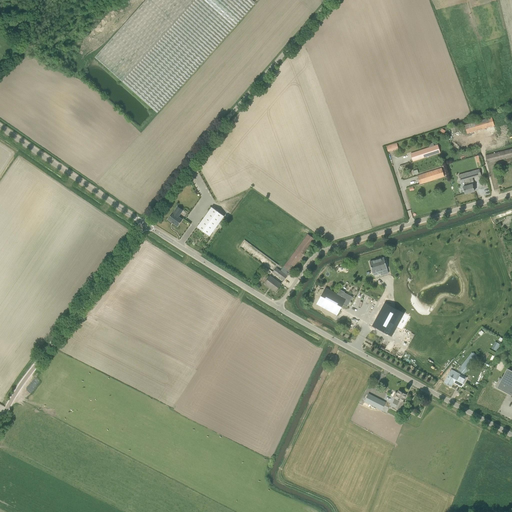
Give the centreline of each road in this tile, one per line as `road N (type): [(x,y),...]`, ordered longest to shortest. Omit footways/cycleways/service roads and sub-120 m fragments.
road 1 (unclassified): [(144,225),(332,0)]
road 2 (unclassified): [(279,308),(314,255),(511,193)]
road 3 (unclassified): [(511,435),(279,308)]
road 4 (unclassified): [(0,422),(144,225)]
road 5 (track): [(335,511),(278,474),(338,342)]
road 6 (unclassified): [(144,225),(0,127)]
road 7 (unclassified): [(279,308),(144,225)]
